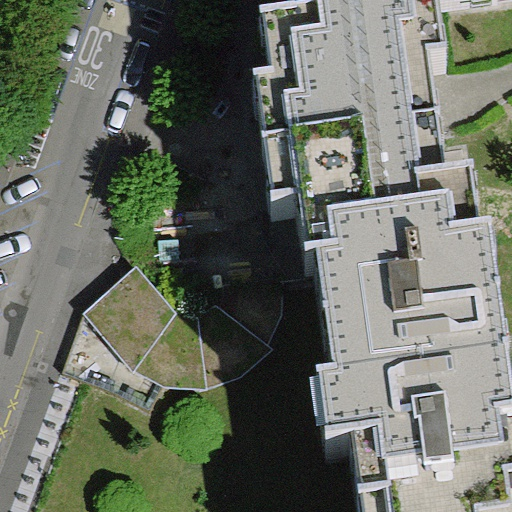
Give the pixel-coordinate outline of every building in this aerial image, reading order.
[(258,98),(267,161),(441,138),(432,76),(446,75),(439,16),(497,7),(496,0),(289,0),(294,32),(265,38),(273,97),(258,98)] [(449,194),(441,138),(267,161),(276,220),(299,217),(309,276),(318,275),(319,285),(335,397),(509,369),(492,250),(484,250),(476,190),(449,194)] [(180,319),(141,274),(87,321),(139,377),(180,319)] [(226,301),(222,310),(269,349),(287,318),(287,290),(287,280),(226,288),(226,301)] [(222,310),(201,323),(213,395),(242,384),(279,356),(269,349),(222,310)] [(201,323),(180,319),(139,377),(168,395),(213,395),(201,323)] [(511,511),(511,392),(509,369),(335,397),(321,399),(329,458),(354,455),(362,511),(511,511)]
